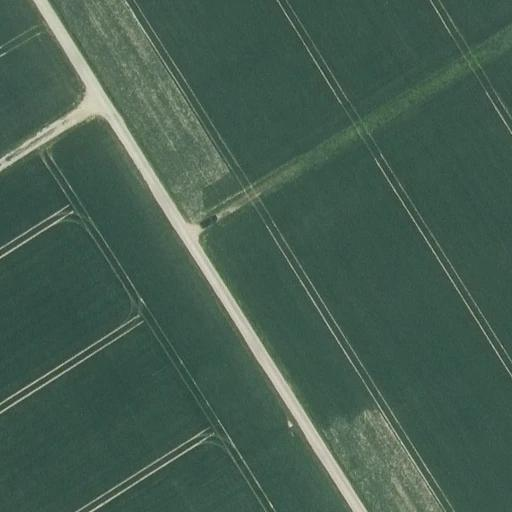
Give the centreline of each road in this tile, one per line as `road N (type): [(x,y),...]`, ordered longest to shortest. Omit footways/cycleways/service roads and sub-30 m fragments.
road 1 (track): [(40,0),(357,511)]
road 2 (track): [(186,238),(511,36)]
road 3 (track): [(102,103),(0,167)]
